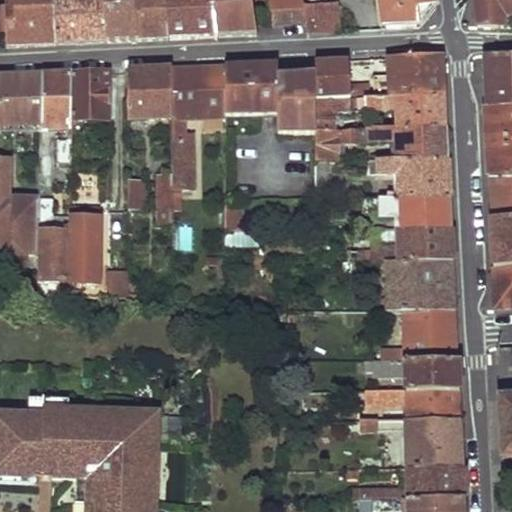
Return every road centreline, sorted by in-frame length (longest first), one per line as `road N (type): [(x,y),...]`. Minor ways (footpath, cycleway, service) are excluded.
road 1 (residential): [(0,60),(461,43)]
road 2 (residential): [(461,43),(478,330)]
road 3 (residential): [(478,330),(484,511)]
